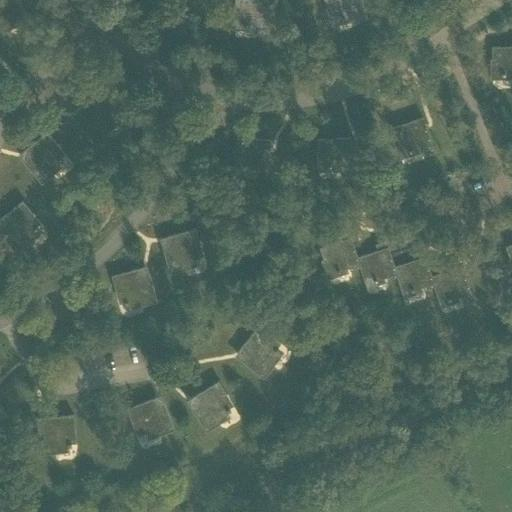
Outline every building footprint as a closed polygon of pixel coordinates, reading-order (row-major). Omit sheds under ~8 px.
[(17,0),(0,0),(0,36),(10,31),(7,26),(22,18),(13,3),(18,1),(17,0)] [(257,27),(257,36),(268,36),(268,0),(235,0),(235,34),(236,34),(236,26),(244,27),(244,28),(247,28),(247,27),(257,27)] [(323,0),(336,30),(337,30),(334,23),(341,20),(342,21),(345,20),(345,18),(354,15),(357,23),(367,19),(359,0),(323,0)] [(511,47),(492,48),(493,84),(494,84),(493,76),(501,76),(502,77),(505,77),(505,75),(511,75),(511,47)] [(75,122),(94,145),(106,135),(102,131),(116,121),(105,108),(109,105),(100,92),(76,111),(79,115),(79,119),(75,122)] [(402,163),(403,163),(401,155),(408,153),(409,154),(412,153),(412,151),(421,148),(424,157),(434,154),(422,118),(391,129),(402,163)] [(27,159),(23,162),(41,185),(53,175),(50,171),(63,161),(53,148),(57,144),(47,132),(24,151),(27,155),(27,159)] [(317,140),(319,176),(320,176),(320,168),(328,168),(328,169),(331,169),(331,168),(341,167),(342,176),(352,176),(350,138),(317,140)] [(236,139),(234,175),(235,175),(236,167),(244,167),(243,169),(247,169),(247,167),(257,168),(256,177),(267,178),(270,141),(236,139)] [(22,202),(0,219),(0,221),(2,224),(2,228),(0,229),(0,233),(17,254),(29,245),(25,241),(39,230),(28,217),(32,214),(22,202)] [(162,247),(170,275),(185,271),(183,266),(199,261),(195,245),(200,244),(196,229),(167,237),(168,242),(166,245),(162,247)] [(357,258),(349,232),(338,236),(340,242),(319,249),(331,283),(332,283),(329,275),(337,273),(337,274),(340,273),(340,271),(349,268),(350,271),(359,268),(360,268),(357,258)] [(360,268),(359,268),(368,292),(369,292),(366,285),(374,282),(374,283),(377,282),(377,281),(386,278),(387,281),(397,277),(394,268),(394,267),(386,242),(375,245),(377,251),(357,258),(360,268)] [(397,277),(405,302),(406,302),(403,294),(411,291),(411,293),(414,292),(414,290),(423,287),(424,290),(434,287),(431,277),(423,251),(412,255),(414,261),(394,267),(394,268),(397,277)] [(434,287),(442,311),(443,311),(440,303),(448,301),(448,302),(452,301),(451,300),(460,297),(463,305),(474,302),(462,267),(431,277),(434,287)] [(139,269),(111,277),(115,292),(120,290),(125,306),(141,302),(142,307),(157,303),(149,274),(144,276),(141,273),(139,269)] [(257,327),(239,350),(243,353),(243,357),(240,361),(263,379),(273,367),(269,364),(279,351),(266,341),(270,336),(257,327)] [(218,382),(193,397),(196,401),(195,405),(190,408),(206,433),(219,425),(216,421),(231,412),(222,397),(226,395),(218,382)] [(154,399),(126,410),(132,424),(136,422),(143,438),(158,432),(160,436),(174,431),(164,403),(159,405),(155,403),(154,399)] [(42,426),(37,426),(40,456),(55,454),(55,449),(71,448),(70,431),(75,431),(74,415),(44,418),(45,423),(42,426)]
